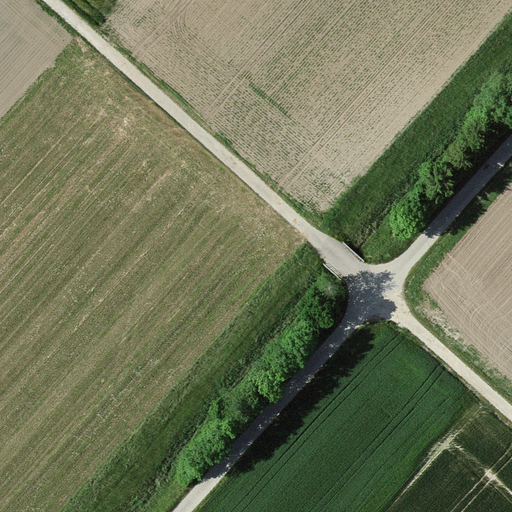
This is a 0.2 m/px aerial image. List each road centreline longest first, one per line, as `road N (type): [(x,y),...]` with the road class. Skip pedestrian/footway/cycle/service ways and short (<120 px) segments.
road 1 (track): [(50,0),(511,410)]
road 2 (track): [(511,143),(179,511)]
